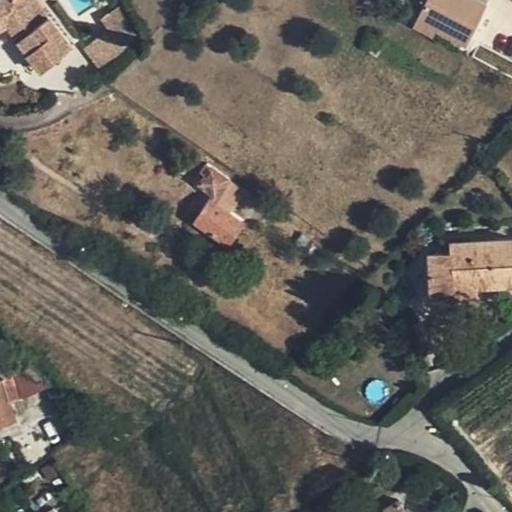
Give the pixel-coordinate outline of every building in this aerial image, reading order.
[(0,0),(0,26),(10,23),(23,17),(31,28),(19,36),(43,67),(73,45),(38,0),(0,0)] [(479,0),(426,0),(413,25),(463,51),(488,4),(479,0)] [(113,3),(101,11),(124,47),(136,40),(113,3)] [(10,23),(19,36),(31,28),(23,17),(10,23)] [(124,50),(107,28),(84,46),(101,68),(124,50)] [(200,168),(205,173),(212,165),(206,161),(200,168)] [(212,165),(205,173),(200,180),(215,193),(197,219),(228,242),(243,220),(229,209),(244,189),(231,179),(231,176),(213,164),(212,165)] [(302,232),(296,240),(309,250),(315,242),(302,232)] [(438,248),(430,249),(430,262),(437,261),(436,249),(439,249),(451,248),(451,240),(470,239),(470,234),(438,235),(438,248)] [(511,237),(470,239),(451,240),(451,248),(439,249),(436,249),(437,261),(430,262),(431,294),(455,292),(455,284),(478,283),(511,281),(511,237)] [(478,292),(478,283),(455,284),(455,292),(478,292)] [(53,383),(29,360),(11,368),(23,396),(53,383)] [(0,423),(15,418),(12,400),(23,396),(11,368),(2,373),(0,369),(0,423)] [(406,511),(399,499),(385,507),(388,511),(369,511),(368,510),(364,511),(406,511)]
